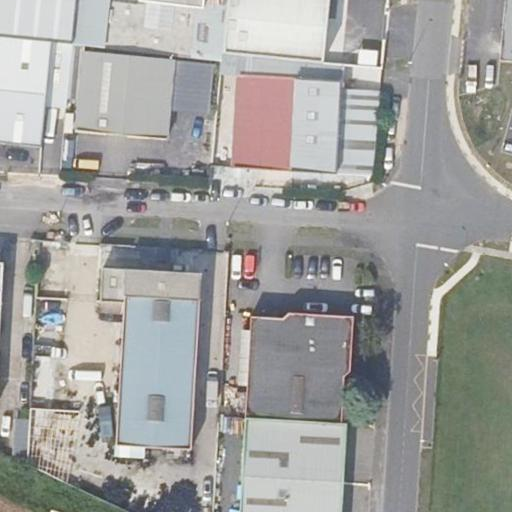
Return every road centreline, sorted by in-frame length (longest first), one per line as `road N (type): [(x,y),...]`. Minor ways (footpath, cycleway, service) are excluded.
road 1 (unclassified): [(419,223),(402,511)]
road 2 (unclassified): [(437,0),(419,223)]
